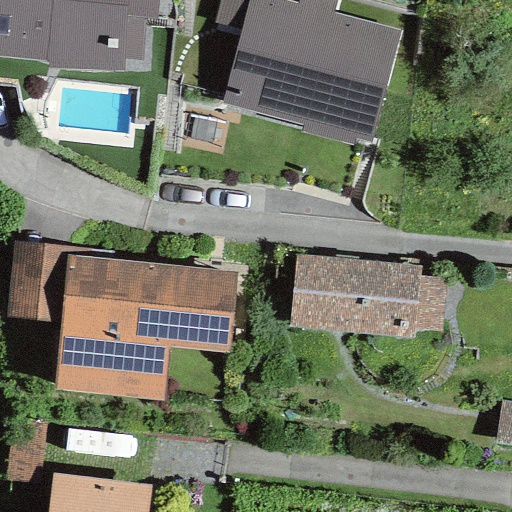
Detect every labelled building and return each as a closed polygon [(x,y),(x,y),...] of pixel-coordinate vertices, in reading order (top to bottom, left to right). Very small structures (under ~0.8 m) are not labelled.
[(123,59),(141,60),(145,18),(157,18),(158,0),(0,0),(0,57),(47,61),(46,67),(122,73),(123,59)] [(370,143),(401,32),(333,13),(337,0),(335,0),(297,0),(297,2),(289,0),(219,0),(213,23),(241,31),(221,101),(303,124),(300,133),(351,147),(354,139),(370,143)] [(4,318),(61,324),(68,255),(109,260),(109,250),(12,240),(4,318)] [(288,327),(411,340),(412,331),(438,333),(444,280),(418,277),(420,267),(296,254),(288,327)] [(228,354),(236,272),(109,260),(68,255),(61,324),(54,390),(161,401),(166,348),(228,354)] [(511,403),(498,402),(493,438),(511,440),(511,403)] [(14,419),(5,481),(38,486),(47,424),(14,419)] [(147,511),(151,486),(52,473),(46,511),(147,511)]
